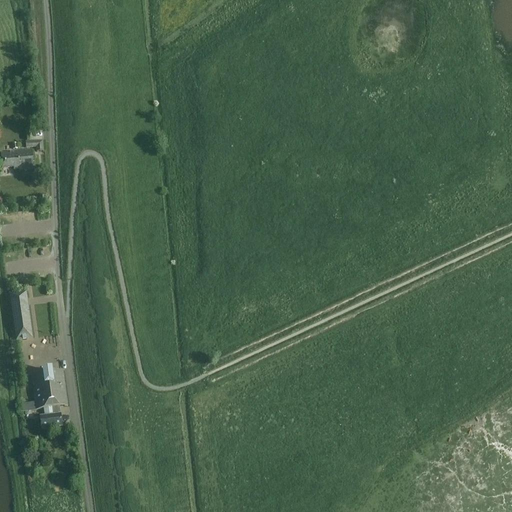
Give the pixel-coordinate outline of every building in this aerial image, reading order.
[(37,148),(37,152),(44,151),(44,142),(27,143),(27,148),(37,148)] [(19,168),(19,171),(33,169),(31,150),(1,154),(3,169),(15,168),(15,169),(19,168)] [(10,294),(16,341),(31,339),(26,292),(10,294)] [(41,418),(42,430),(63,427),(61,415),(60,407),(67,406),(63,371),(51,372),(50,371),(44,372),(44,373),(32,375),(37,410),(44,409),(46,417),(41,418)] [(36,410),(35,402),(22,404),(24,412),(36,410)]
